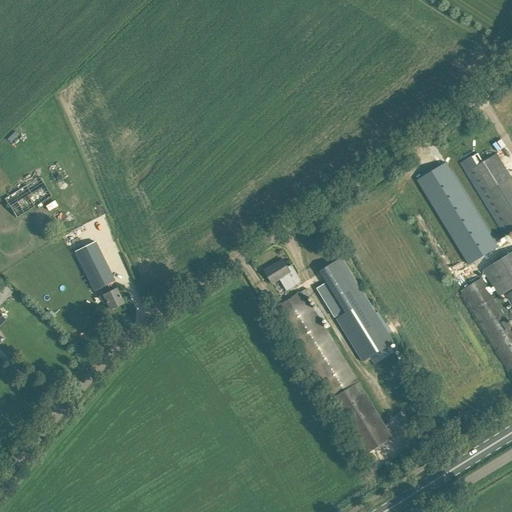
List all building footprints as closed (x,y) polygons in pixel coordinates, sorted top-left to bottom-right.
[(470,156),(459,163),(503,235),(508,232),(511,229),(511,177),(497,153),(476,166),(470,156)] [(491,236),(447,163),(417,180),(462,254),(469,265),(498,247),(491,236)] [(39,177),(5,199),(17,217),(51,195),(39,177)] [(55,200),(45,206),(49,211),(58,206),(55,200)] [(109,252),(104,241),(103,242),(101,239),(96,242),(103,255),(109,252)] [(94,241),(74,251),(94,290),(99,288),(110,309),(123,303),(116,288),(111,291),(107,284),(114,280),(110,271),(94,241)] [(482,278),(461,291),(511,373),(511,328),(511,327),(508,321),(498,305),(497,302),(504,298),(506,296),(511,305),(511,252),(483,270),(500,296),(495,300),(482,278)] [(342,257),(321,271),(347,313),(337,319),(364,363),(395,343),(342,257)] [(283,259),(265,271),(273,283),(280,279),(287,291),(302,282),(292,264),(288,267),(283,259)] [(0,280),(0,304),(12,292),(0,280)] [(327,282),(317,288),(321,295),(331,289),(327,282)] [(303,291),(275,308),(332,400),(359,383),(303,291)] [(342,306),(332,312),(335,317),(345,311),(342,306)] [(393,438),(359,383),(332,400),(365,454),(393,438)] [(418,413),(408,419),(412,427),(423,420),(418,413)]
